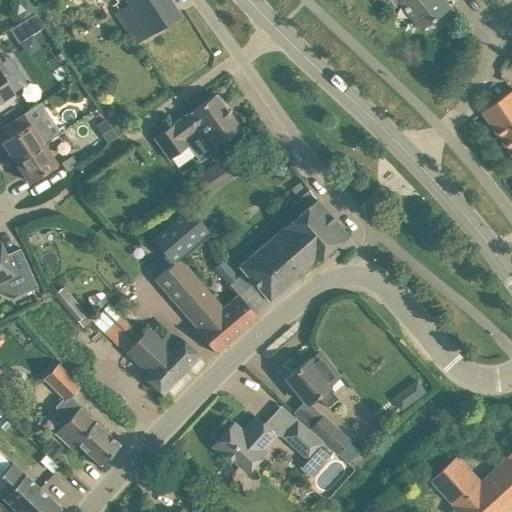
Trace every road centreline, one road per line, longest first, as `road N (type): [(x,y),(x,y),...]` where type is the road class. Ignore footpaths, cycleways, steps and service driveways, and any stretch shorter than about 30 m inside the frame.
road 1 (tertiary): [(86,511),(267,327),(382,247)]
road 2 (residential): [(238,57),(382,247)]
road 3 (secondary): [(446,193),(276,28)]
road 4 (residential): [(129,138),(238,57)]
